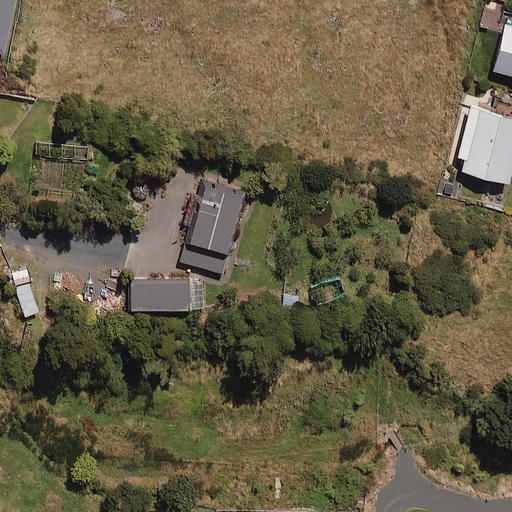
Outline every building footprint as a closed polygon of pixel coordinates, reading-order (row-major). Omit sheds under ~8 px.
[(0,0),(0,52),(5,53),(16,0),(0,0)] [(511,27),(506,26),(495,74),(511,78),(511,27)] [(511,177),(511,119),(472,109),(460,157),(467,159),(463,172),(510,184),(511,177)] [(245,192),(204,180),(182,262),(223,273),(245,192)] [(204,309),(203,279),(132,281),(133,311),(204,309)] [(347,297),(341,280),(314,289),(320,306),(347,297)] [(301,295),(284,295),(283,313),(300,314),(301,295)]
